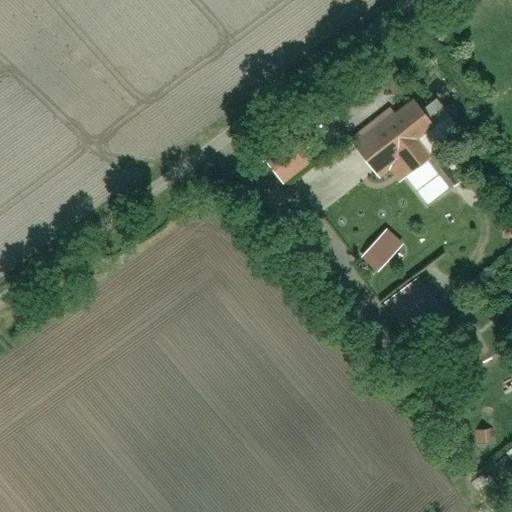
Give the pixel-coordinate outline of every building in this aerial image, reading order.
[(384,184),(394,176),(400,185),(410,178),(434,209),(468,182),(441,147),(455,137),(445,123),(432,133),(410,106),(356,148),(384,184)] [(303,140),(265,167),(282,191),(320,164),(303,140)] [(360,266),(378,281),(405,249),(386,234),(360,266)] [(415,281),(388,304),(420,342),(447,319),(415,281)] [(511,449),(482,479),(504,502),(511,493),(511,449)]
